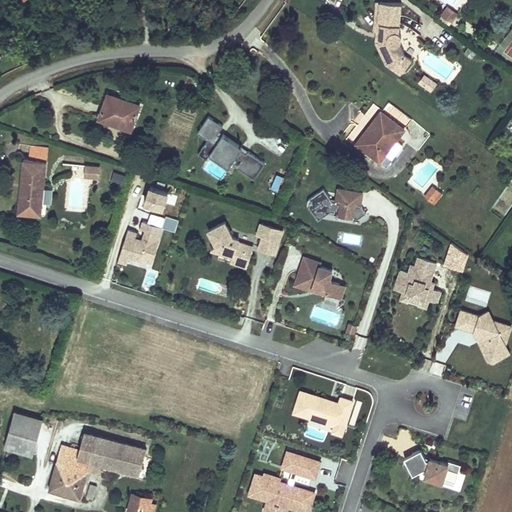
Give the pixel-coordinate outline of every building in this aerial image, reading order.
[(399,31),(402,3),(380,1),(377,31),(380,32),(380,41),(389,62),(403,72),(412,60),(404,54),(399,42),(399,31)] [(458,14),(448,7),(442,15),(452,22),(458,14)] [(389,62),(380,41),(380,32),(377,31),(376,42),(386,64),(401,74),(403,72),(389,62)] [(446,90),(435,82),(430,90),(441,97),(446,90)] [(140,105),(108,93),(99,119),(131,131),(140,105)] [(405,129),(381,111),(372,124),(375,126),(372,131),(369,128),(357,144),(380,161),(405,129)] [(241,151),(221,138),(219,140),(214,137),(221,126),(208,117),(196,134),(206,141),(196,156),(205,161),(207,158),(226,172),(236,158),(240,161),(235,169),(253,181),(264,165),(246,152),(244,156),(240,153),(241,151)] [(48,146),(31,145),(30,160),(46,162),(48,146)] [(42,205),(46,162),(30,160),(24,159),(20,203),(42,205)] [(99,166),(85,164),(84,176),(98,177),(99,166)] [(112,182),(123,184),(125,173),(113,172),(112,182)] [(282,195),(287,180),(276,175),(270,190),(282,195)] [(433,186),(425,196),(431,201),(440,191),(433,186)] [(143,208),(165,213),(170,193),(148,188),(143,208)] [(333,201),(330,200),(323,190),(306,201),(306,206),(317,223),(328,215),(336,216),(336,218),(353,221),(353,219),(357,220),(365,214),(360,206),(362,193),(335,189),(333,201)] [(42,205),(20,203),(19,214),(41,216),(42,205)] [(148,222),(175,231),(179,221),(152,212),(148,222)] [(129,259),(152,266),(163,228),(143,222),(139,234),(127,230),(118,262),(127,265),(129,259)] [(257,233),(262,236),(279,241),(283,230),(261,222),(257,233)] [(229,265),(238,268),(240,262),(247,264),(250,253),(244,251),(246,246),(237,244),(238,241),(232,239),(224,224),(207,233),(218,254),(231,259),(229,265)] [(279,241),(262,236),(258,248),(275,254),(279,241)] [(345,286),(329,281),(332,272),(320,268),(321,262),(302,256),(292,287),(311,293),(312,292),(340,301),(345,286)] [(441,293),(432,290),(434,283),(431,282),(436,264),(416,258),(413,267),(409,265),(407,273),(398,270),(392,291),(401,294),(399,299),(417,304),(416,307),(426,310),(428,302),(437,305),(441,293)] [(511,327),(494,321),(488,311),(478,316),(459,310),(453,328),(470,333),(485,363),(492,365),(511,355),(506,345),(511,327)] [(352,337),(356,327),(347,324),(344,334),(352,337)] [(433,360),(429,372),(442,376),(446,365),(433,360)] [(290,416),(332,428),(329,435),(342,439),(353,402),(339,398),(337,403),(298,391),(290,416)] [(42,420),(13,412),(2,449),(31,457),(42,420)] [(137,478),(145,449),(83,432),(78,449),(60,444),(47,493),(79,502),(89,465),(137,478)] [(309,511),(316,494),(309,491),(312,481),(315,482),(321,463),(285,452),(279,470),(290,474),(287,484),(280,482),(281,479),(263,473),(262,476),(253,474),(246,497),(264,503),(261,511),(287,511),(288,511),(292,511),(309,511)] [(428,460),(427,465),(420,452),(402,461),(411,479),(425,472),(422,481),(442,487),(443,484),(454,487),(460,466),(447,463),(447,465),(428,460)] [(83,497),(94,500),(97,486),(86,483),(83,497)] [(150,504),(151,500),(130,494),(125,511),(154,511),(156,506),(150,504)]
